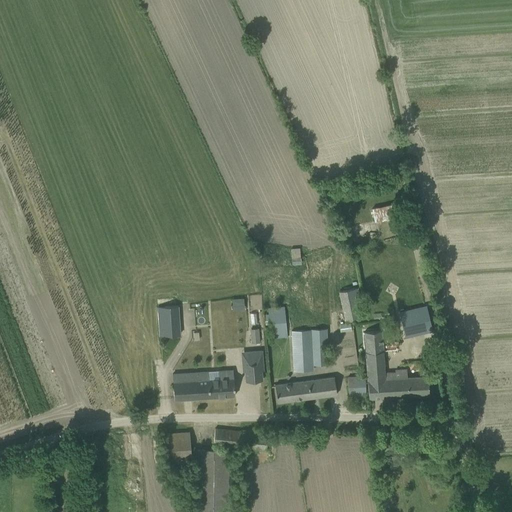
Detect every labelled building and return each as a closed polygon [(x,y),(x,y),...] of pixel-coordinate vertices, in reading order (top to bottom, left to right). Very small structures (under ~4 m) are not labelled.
[(371,208),(374,222),(394,218),(391,204),(371,208)] [(384,241),(397,301),(425,295),(411,234),(384,241)] [(290,249),(291,264),(300,263),(299,248),(290,249)] [(338,291),(344,320),(364,316),(358,287),(338,291)] [(243,298),(231,299),(232,310),(244,309),(243,298)] [(157,307),(159,336),(179,334),(177,306),(157,307)] [(267,308),(270,338),(287,336),(284,306),(267,308)] [(340,332),(351,330),(350,323),(339,324),(340,332)] [(310,328),(310,329),(290,330),(292,371),(313,370),(313,365),(328,364),(327,354),(325,354),(324,328),(310,328)] [(250,331),(251,343),(259,343),(258,330),(250,331)] [(395,371),(384,372),(381,330),(365,331),(368,399),(428,395),(427,375),(407,376),(406,368),(394,369),(395,371)] [(261,370),(263,370),(261,350),(252,351),(253,363),(244,363),(245,381),(262,379),(261,370)] [(170,374),(171,382),(172,400),(234,396),(233,378),(228,378),(227,370),(218,371),(219,379),(208,380),(207,372),(170,374)] [(346,376),(348,396),(366,395),(364,375),(346,376)] [(275,384),(277,403),(336,394),(333,376),(275,384)] [(302,437),(316,438),(317,426),(304,424),(302,437)] [(192,511),(232,511),(234,449),(232,449),(232,447),(265,451),(267,434),(214,428),(213,445),(213,450),(194,449),(192,511)] [(164,434),(165,444),(166,465),(191,463),(189,432),(164,434)]
